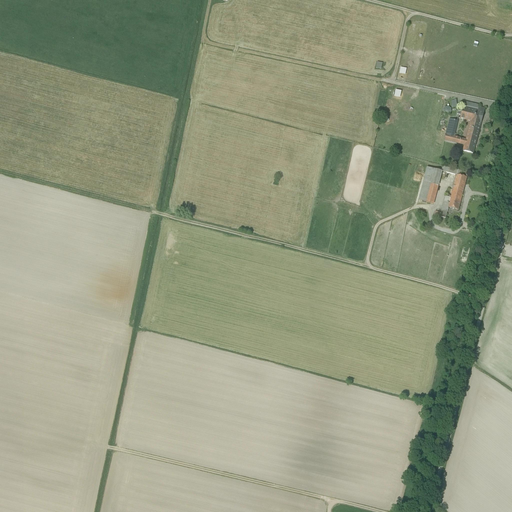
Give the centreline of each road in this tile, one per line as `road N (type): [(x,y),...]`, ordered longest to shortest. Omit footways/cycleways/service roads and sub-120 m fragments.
road 1 (track): [(483,300),(0,172)]
road 2 (track): [(511,107),(205,43),(208,0)]
road 3 (unclassified): [(428,511),(511,191)]
road 4 (track): [(329,500),(105,447)]
